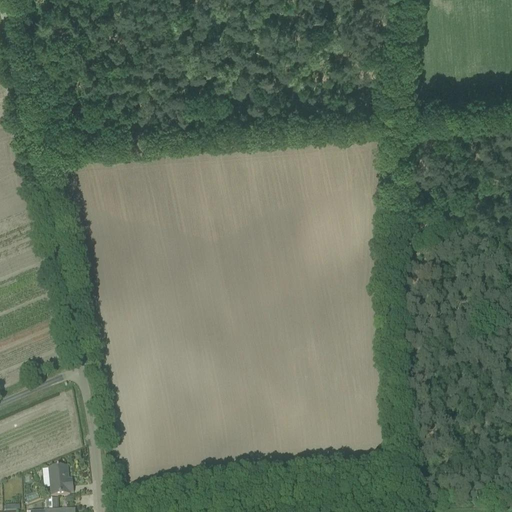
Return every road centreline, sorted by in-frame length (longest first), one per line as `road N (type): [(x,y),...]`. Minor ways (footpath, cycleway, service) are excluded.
road 1 (unclassified): [(78,371),(0,23)]
road 2 (unclassified): [(98,511),(78,371)]
